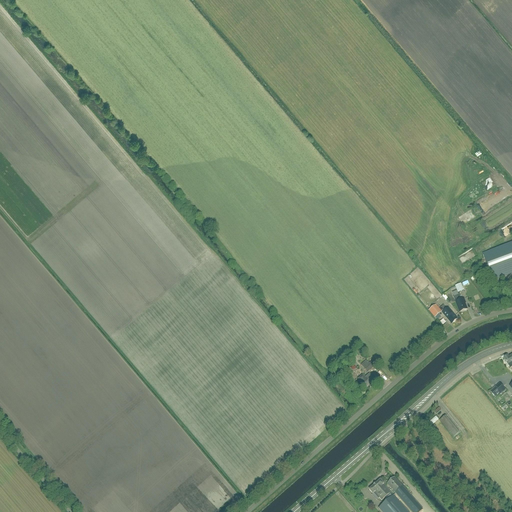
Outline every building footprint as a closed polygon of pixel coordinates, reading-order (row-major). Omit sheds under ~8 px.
[(511,244),(483,255),(493,281),(511,273),(511,244)] [(464,291),(461,284),(455,287),(458,293),(464,291)] [(454,298),(460,313),(467,310),(465,304),(466,304),(464,299),(462,300),(460,295),(454,298)] [(438,310),(436,307),(429,312),(435,319),(442,313),(441,313),(446,309),(443,306),(438,310)] [(445,317),(452,325),(458,319),(451,312),(448,309),(443,313),(446,316),(445,317)] [(360,365),(364,369),(367,373),(373,369),(372,368),(369,364),(366,361),(360,365)] [(369,375),(365,378),(362,376),(358,379),(361,383),(359,384),(362,388),(364,386),(366,389),(374,381),(369,375)] [(496,388),(491,393),(492,394),(491,394),(494,398),(495,397),(495,398),(501,393),(503,397),(507,394),(505,391),(505,390),(500,384),(496,388)] [(452,425),(449,421),(443,425),(447,430),(452,425)] [(408,494),(395,478),(387,485),(396,494),(401,500),(408,494)] [(380,480),(369,490),(373,494),(374,493),(379,498),(382,501),(388,496),(390,494),(383,485),(384,484),(380,480)] [(379,509),(381,511),(407,511),(393,496),(393,497),(390,494),(388,496),(390,499),(379,509)] [(408,494),(401,500),(411,511),(420,511),(423,510),(408,494)]
